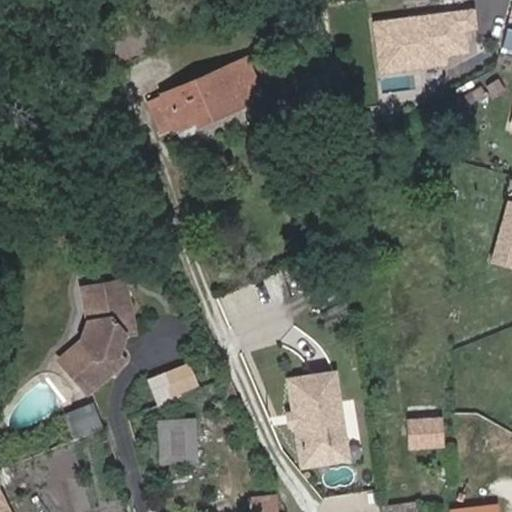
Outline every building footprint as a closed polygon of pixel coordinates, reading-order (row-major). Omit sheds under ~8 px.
[(125,26),(140,20),(132,2),(118,8),(125,26)] [(99,16),(88,20),(95,38),(125,26),(118,8),(99,16)] [(333,30),(332,10),(317,11),(318,31),(333,30)] [(474,11),(375,24),(381,73),(422,67),(420,58),(445,55),(468,53),(465,30),(476,29),(474,11)] [(151,49),(140,20),(125,26),(138,55),(151,49)] [(138,55),(125,26),(95,38),(107,68),(138,55)] [(446,64),(445,55),(420,58),(422,67),(446,64)] [(246,59),(163,94),(177,128),(195,120),(197,125),(262,97),(246,59)] [(511,202),(508,201),(493,260),(511,265),(511,202)] [(118,284),(79,293),(85,323),(78,345),(58,364),(84,394),(119,363),(112,354),(119,336),(129,334),(118,284)] [(173,399),(199,388),(190,367),(164,377),(173,399)] [(335,375),(290,382),(295,416),(301,420),(297,426),(300,452),(345,446),(335,375)] [(173,399),(164,377),(149,383),(159,405),(173,399)] [(89,409),(69,417),(79,439),(98,431),(89,409)] [(440,415),(408,416),(410,446),(442,445),(440,415)] [(295,416),(288,417),(290,427),(297,426),(301,420),(295,416)] [(159,421),(160,427),(161,462),(195,461),(194,421),(173,421),(159,421)] [(345,446),(300,452),(303,467),(347,460),(345,446)] [(0,511),(9,511),(0,491),(0,511)] [(275,511),(274,497),(252,500),(253,511),(275,511)] [(416,511),(416,502),(381,507),(381,511),(416,511)]
